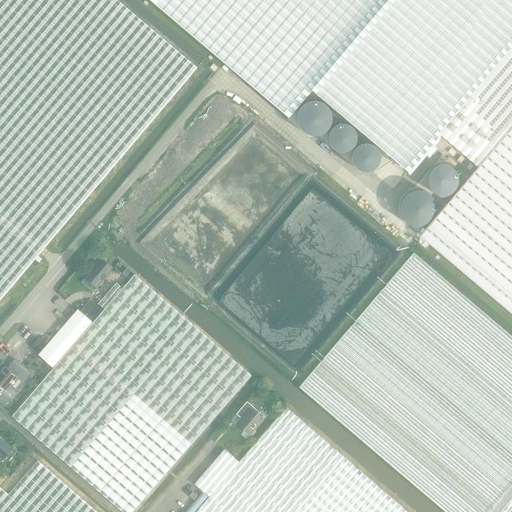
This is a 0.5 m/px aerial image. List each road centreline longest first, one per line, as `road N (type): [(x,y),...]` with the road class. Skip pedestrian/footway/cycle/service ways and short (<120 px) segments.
road 1 (unclassified): [(0,414),(114,511)]
road 2 (unclassified): [(0,337),(93,227)]
